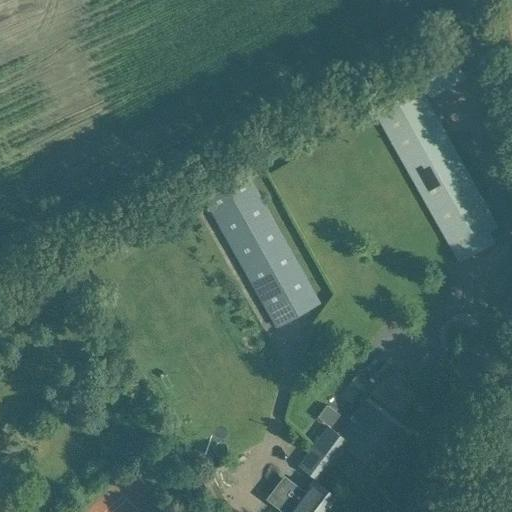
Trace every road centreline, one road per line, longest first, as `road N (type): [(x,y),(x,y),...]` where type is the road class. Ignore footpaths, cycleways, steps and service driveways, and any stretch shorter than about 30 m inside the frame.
road 1 (unclassified): [(418,511),(511,317)]
road 2 (unclassified): [(511,137),(471,0)]
